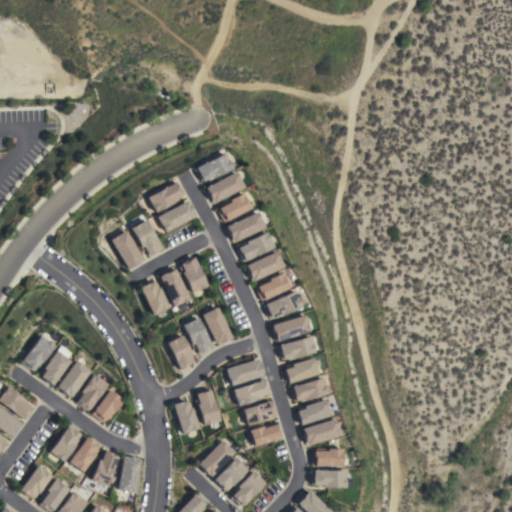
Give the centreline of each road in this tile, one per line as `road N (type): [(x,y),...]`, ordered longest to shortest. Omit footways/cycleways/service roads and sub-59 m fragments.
road 1 (track): [(373,2),(331,238),(389,457),(385,511)]
road 2 (residential): [(269,511),(298,482),(299,460),(261,340),(183,176)]
road 3 (residential): [(19,245),(86,296),(122,342),(153,423),(149,511)]
road 4 (track): [(198,117),(197,75),(226,0),(322,17),(342,17),(374,0)]
road 5 (residential): [(0,270),(92,171),(198,117)]
road 6 (track): [(196,82),(272,86),(354,103)]
road 7 (residential): [(17,380),(107,441),(156,450)]
road 8 (residential): [(261,340),(222,353),(185,383),(146,399)]
